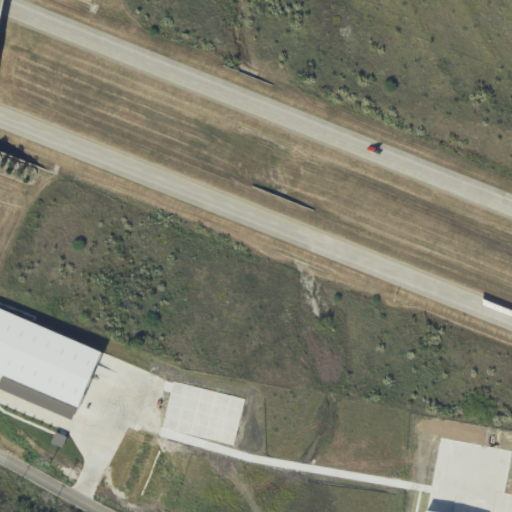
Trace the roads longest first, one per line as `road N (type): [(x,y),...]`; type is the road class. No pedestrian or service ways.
road 1 (motorway): [(0,126),(511,332)]
road 2 (motorway): [(511,209),(0,7)]
